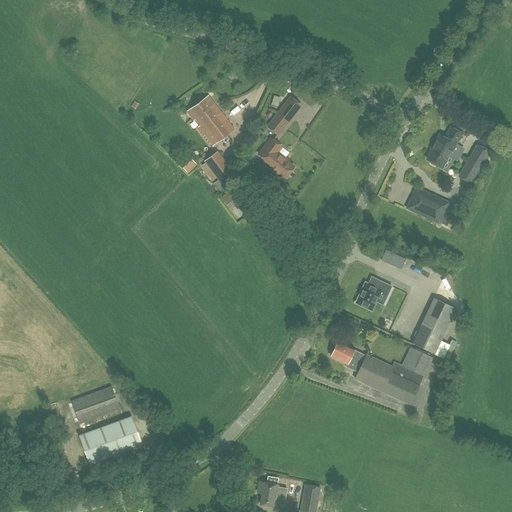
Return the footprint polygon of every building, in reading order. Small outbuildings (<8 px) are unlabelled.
[(198,126),(212,145),(233,129),(208,96),(187,112),(193,121),(195,119),(200,125),(198,126)] [(274,96),(271,104),(278,106),(280,98),(274,96)] [(278,135),(288,122),(300,105),(290,97),(277,114),(267,127),(278,135)] [(431,164),(434,166),(436,165),(441,168),(448,156),(457,161),(465,149),(456,143),(461,134),(451,128),(445,138),(440,135),(434,145),(435,146),(427,160),(430,162),(431,164)] [(268,162),(266,165),(284,180),(294,167),(283,158),(284,157),(277,152),(281,147),(271,138),(259,154),(268,162)] [(489,151),(476,144),(458,176),(471,184),(489,151)] [(205,161),(225,189),(238,179),(218,152),(205,161)] [(197,165),(191,159),(182,167),(188,174),(197,165)] [(449,203),(416,187),(406,208),(439,224),(449,203)] [(241,196),(229,206),(233,211),(245,201),(241,196)] [(294,211),(288,206),(284,211),(290,216),(294,211)] [(405,259),(399,256),(394,266),(401,269),(405,259)] [(369,308),(378,288),(385,291),(388,284),(368,275),(365,283),(362,281),(353,302),(369,308)] [(412,344),(434,354),(436,350),(455,308),(434,298),(412,344)] [(436,350),(434,354),(448,361),(456,342),(451,340),(444,354),(436,350)] [(366,355),(354,350),(337,342),(330,356),(347,364),(346,367),(353,370),(358,372),(366,355)] [(366,355),(358,372),(355,378),(382,391),(382,390),(411,404),(432,357),(411,347),(402,365),(394,362),(392,367),(366,355)] [(71,401),(79,424),(120,409),(111,386),(71,401)] [(133,416),(83,434),(93,464),(143,445),(133,416)] [(264,505),(264,506),(268,507),(270,506),(273,506),(274,503),(284,505),(286,488),(276,487),(277,485),(259,482),(258,491),(262,492),(260,504),(264,505)] [(314,511),(319,487),(305,485),(300,511),(314,511)]
